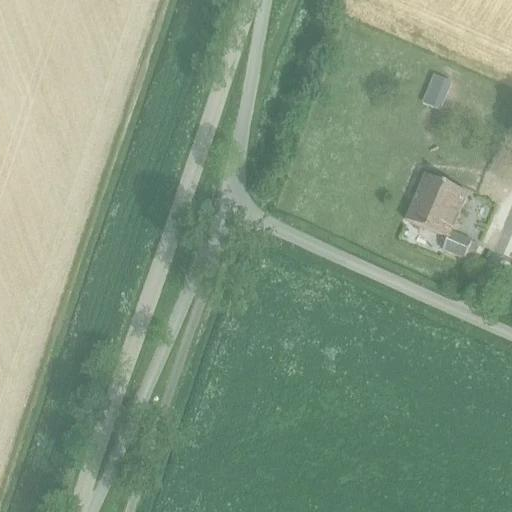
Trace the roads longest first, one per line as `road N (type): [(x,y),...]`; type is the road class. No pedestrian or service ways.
road 1 (unclassified): [(84,491),(249,0)]
road 2 (unclassified): [(84,491),(167,349),(229,206)]
road 3 (unclassified): [(511,327),(229,206)]
road 4 (unclassified): [(229,206),(260,0)]
